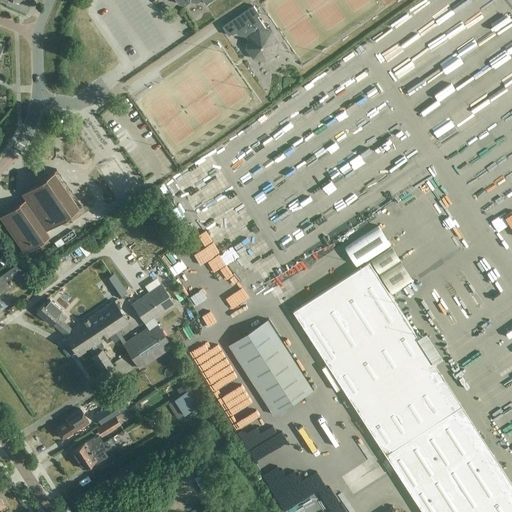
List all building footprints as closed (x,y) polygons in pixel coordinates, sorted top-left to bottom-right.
[(253,6),(223,27),(229,35),(236,30),(239,34),(249,36),(247,48),(254,58),(265,60),(275,53),(278,42),(271,32),(265,31),(266,28),(257,16),(259,15),(253,6)] [(178,46),(181,53),(200,42),(197,36),(178,46)] [(24,200),(1,216),(26,253),(49,236),(45,230),(79,207),(53,171),(20,194),(24,200)] [(152,218),(158,226),(162,223),(156,215),(152,218)] [(378,226),(344,247),(356,266),(390,244),(378,226)] [(435,364),(369,262),(293,311),(423,511),(511,511),(511,500),(427,369),(435,364)] [(0,276),(0,285),(20,271),(15,265),(0,276)] [(6,282),(0,285),(0,295),(10,288),(6,282)] [(64,335),(77,356),(88,349),(98,342),(99,343),(115,332),(123,344),(139,368),(171,347),(153,319),(174,305),(161,285),(132,304),(148,328),(126,342),(117,329),(128,323),(114,302),(72,330),(64,335)] [(51,323),(64,335),(72,330),(63,322),(67,318),(60,312),(58,315),(44,303),(37,312),(50,324),(51,323)] [(268,320),(229,345),(274,415),(313,389),(268,320)] [(103,349),(99,343),(98,342),(88,349),(93,355),(92,356),(102,371),(112,365),(101,350),(103,349)] [(119,398),(94,414),(102,425),(115,417),(121,412),(127,409),(119,398)] [(55,430),(61,439),(83,425),(77,416),(55,430)] [(102,425),(96,429),(102,437),(121,425),(115,417),(102,425)] [(71,451),(77,460),(100,445),(107,441),(106,440),(103,442),(98,435),(95,437),(94,437),(71,451)] [(100,445),(77,460),(83,469),(95,461),(96,463),(108,456),(105,451),(111,447),(107,441),(100,445)] [(327,494),(306,507),(308,511),(324,511),(334,506),(327,494)]
